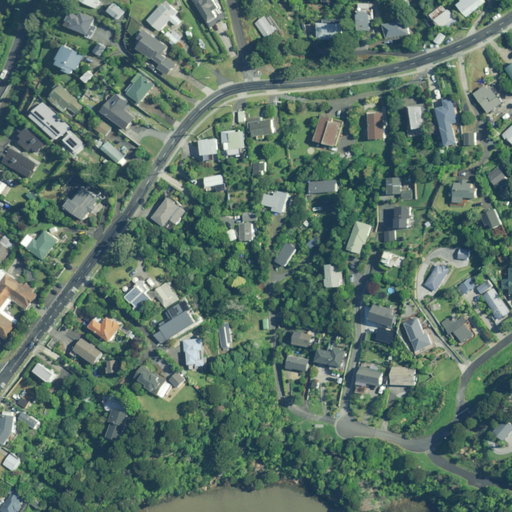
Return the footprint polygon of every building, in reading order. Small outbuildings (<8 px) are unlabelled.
[(84,0),(85,0),(99,9),(104,0),(103,0),(84,0)] [(230,17),(219,0),(197,0),(214,27),(230,17)] [(486,2),(484,0),(462,0),(458,4),(468,16),(486,2)] [(127,11),(118,3),(110,11),(120,19),(127,11)] [(374,10),(374,3),(357,3),(357,30),(371,30),(371,10),(374,10)] [(181,11),(172,4),(169,7),(166,4),(151,20),(163,31),(173,20),(180,26),(184,21),(178,15),(181,11)] [(447,12),(443,6),(431,15),(441,28),(446,25),(449,28),(459,21),(450,9),(447,12)] [(82,16),(74,12),(68,25),(88,34),(87,36),(92,39),(95,31),(92,29),(97,18),(84,12),(82,16)] [(279,31),(269,15),(257,23),(268,39),(279,31)] [(336,19),(324,19),(324,23),(317,23),(316,39),(341,40),(341,24),(336,24),(336,19)] [(411,33),(408,20),(384,25),(386,38),(411,33)] [(144,41),(139,48),(154,59),(154,58),(162,64),(159,68),(169,75),(178,63),(165,54),(166,52),(168,53),(172,48),(147,30),(141,38),(144,41)] [(184,37),(177,30),(174,34),(171,31),(166,37),(176,45),(184,37)] [(447,36),(443,32),(436,40),(441,44),(447,36)] [(227,36),(222,39),(229,52),(234,50),(227,36)] [(107,47),(100,43),(95,52),(102,56),(107,47)] [(85,54),(66,45),(57,64),(65,68),(64,70),(73,74),(75,69),(78,70),(85,54)] [(95,74),(90,70),(83,78),(87,83),(95,74)] [(156,84),(140,72),(127,91),(130,94),(128,98),(139,106),(156,84)] [(84,106),(60,82),(55,87),(58,90),(50,98),(65,112),(70,107),(77,114),(84,106)] [(505,103),(491,83),(477,93),(491,113),(505,103)] [(129,102),(114,91),(110,96),(112,98),(103,111),(127,130),(137,117),(125,108),(129,102)] [(460,122),(454,98),(445,100),(447,106),(439,108),(448,146),(460,143),(455,123),(460,122)] [(425,103),(407,109),(414,130),(423,127),(421,122),(430,119),(425,103)] [(386,138),(384,113),(369,114),(372,139),(386,138)] [(333,118),(322,115),(315,140),(336,146),(342,123),(332,120),(333,118)] [(280,127),(279,118),(265,120),(264,118),(250,120),(252,133),(255,132),(255,136),(259,136),(260,139),(266,138),(265,135),(278,133),(277,127),(280,127)] [(112,127),(100,119),(95,128),(106,136),(112,127)] [(511,126),(503,134),(507,139),(509,137),(511,140),(511,126)] [(47,144),(29,128),(21,136),(24,138),(21,142),(30,151),(33,147),(39,152),(47,144)] [(248,148),(248,131),(225,131),(224,144),(228,143),(228,149),(231,149),(231,154),(243,154),(243,148),(248,148)] [(478,145),(477,132),(467,132),(467,145),(478,145)] [(428,134),(422,135),(424,143),(430,141),(428,134)] [(221,153),(220,139),(203,140),(204,155),(207,155),(207,160),(213,160),(212,154),(221,153)] [(124,156),(108,142),(102,148),(118,163),(124,156)] [(39,163),(15,148),(11,155),(5,151),(0,159),(29,177),(39,163)] [(266,175),(266,163),(254,163),(255,175),(266,175)] [(511,181),(502,167),(490,176),(497,185),(499,183),(502,188),(511,181)] [(225,183),(223,174),(205,177),(207,187),(225,183)] [(402,190),(401,176),(388,177),(389,194),(401,193),(401,200),(413,199),(412,189),(402,190)] [(466,179),(466,183),(454,182),(453,196),(457,196),(457,202),(467,202),(467,197),(479,198),(480,183),(470,183),(470,179),(466,179)] [(336,191),(335,180),(309,182),(309,193),(336,191)] [(85,181),(66,206),(86,222),(105,197),(85,181)] [(511,192),(511,188),(508,185),(499,193),(505,199),(511,192)] [(273,189),(268,190),(266,193),(263,204),(275,207),(274,211),(284,213),(289,193),(276,190),(275,196),(272,195),(273,189)] [(37,199),(29,191),(25,195),(34,203),(37,199)] [(187,211),(170,198),(155,217),(167,227),(172,220),(177,223),(187,211)] [(414,227),(413,206),(397,207),(398,220),(399,220),(399,228),(414,227)] [(255,220),(254,212),(242,213),(243,221),(255,220)] [(373,225),(359,221),(350,249),(363,253),(366,242),(367,243),(373,225)] [(253,240),(252,223),(240,224),(240,241),(253,240)] [(60,240),(48,230),(40,241),(37,238),(29,248),(45,260),(60,240)] [(397,241),(397,231),(387,231),(387,241),(397,241)] [(0,264),(17,244),(6,235),(1,241),(0,240),(0,264)] [(78,243),(74,240),(69,247),(73,250),(78,243)] [(291,259),(289,258),(295,248),(286,242),(274,260),(284,266),(287,261),(289,263),(291,259)] [(468,249),(457,248),(457,258),(467,259),(468,249)] [(402,268),(406,258),(390,251),(386,261),(390,263),(389,265),(394,267),(395,265),(402,268)] [(340,272),(339,262),(327,263),(329,278),(327,278),(328,287),(343,286),(342,272),(340,272)] [(450,269),(438,262),(425,284),(437,291),(450,269)] [(502,279),(503,289),(509,294),(511,293),(511,267),(509,268),(510,278),(502,279)] [(26,285),(10,272),(0,284),(0,285),(2,287),(0,289),(0,334),(9,341),(23,323),(6,310),(13,302),(18,306),(20,304),(28,310),(40,294),(34,290),(35,288),(28,283),(26,285)] [(476,285),(470,277),(452,291),(458,299),(476,285)] [(181,299),(169,282),(156,291),(167,306),(175,301),(176,303),(181,299)] [(489,287),(485,282),(477,288),(481,293),(489,287)] [(154,301),(139,283),(126,294),(137,306),(135,308),(140,313),(154,301)] [(495,288),(483,296),(500,320),(511,312),(495,288)] [(187,313),(182,303),(167,312),(171,318),(161,324),(164,330),(157,334),(162,343),(199,322),(192,310),(187,313)] [(395,309),(376,304),(371,320),(395,327),(399,315),(394,313),(395,309)] [(469,324),(471,322),(464,312),(459,316),(461,318),(458,321),(456,318),(452,321),(450,318),(443,322),(452,334),(456,331),(464,342),(476,334),(469,324)] [(103,319),(99,316),(91,327),(112,342),(124,324),(115,318),(113,320),(109,317),(104,324),(101,322),(103,319)] [(91,320),(85,317),(82,322),(87,326),(91,320)] [(427,330),(422,318),(408,324),(420,351),(436,343),(429,329),(427,330)] [(228,323),(217,325),(222,349),(233,347),(228,323)] [(135,332),(126,325),(120,333),(129,339),(135,332)] [(313,334),(302,332),(301,336),(294,334),(292,344),(310,347),(313,334)] [(104,352),(83,337),(71,353),(76,357),(79,353),(95,364),(104,352)] [(205,350),(204,339),(186,340),(187,352),(190,352),(192,369),(198,369),(198,366),(205,365),(203,350),(205,350)] [(343,367),(347,349),(335,346),(334,352),(320,349),(317,362),(343,367)] [(310,359),(288,356),(287,368),(308,371),(310,359)] [(120,372),(119,359),(109,360),(110,367),(108,367),(108,373),(120,372)] [(364,362),(359,384),(365,394),(366,394),(369,383),(382,386),(386,372),(380,371),(381,366),(364,362)] [(56,375),(42,364),(37,371),(51,382),(56,375)] [(169,380),(144,366),(137,378),(150,385),(149,387),(155,391),(154,392),(160,395),(169,380)] [(419,367),(395,366),(394,384),(418,385),(419,367)] [(187,380),(180,372),(172,380),(180,387),(187,380)] [(409,397),(409,388),(389,387),(388,396),(409,397)] [(131,413),(115,408),(111,422),(113,422),(108,436),(123,441),(131,413)] [(15,412),(4,411),(2,426),(0,429),(0,428),(0,440),(7,445),(11,439),(15,432),(19,433),(20,425),(16,424),(17,416),(15,415),(15,412)] [(42,422),(26,411),(21,418),(38,429),(42,422)] [(511,434),(511,422),(507,419),(498,432),(508,440),(511,434)] [(22,460),(12,454),(6,464),(16,470),(22,460)] [(0,510),(3,511),(17,511),(18,511),(20,511),(30,496),(15,487),(0,510)]
